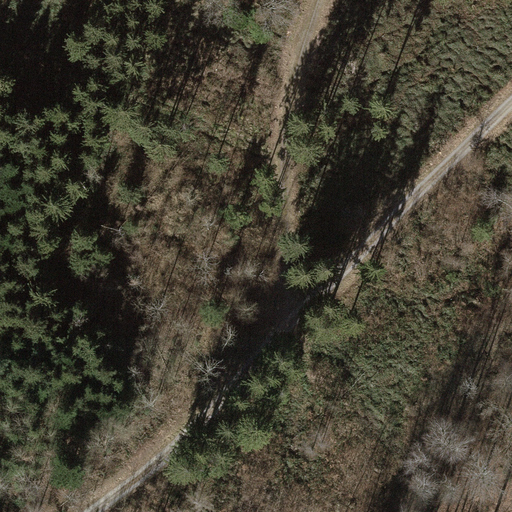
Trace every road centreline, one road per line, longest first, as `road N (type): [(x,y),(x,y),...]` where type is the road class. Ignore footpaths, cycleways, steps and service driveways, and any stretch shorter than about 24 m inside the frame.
road 1 (track): [(511,106),(326,279),(272,313),(198,403),(77,511)]
road 2 (track): [(272,313),(287,108),(316,0)]
